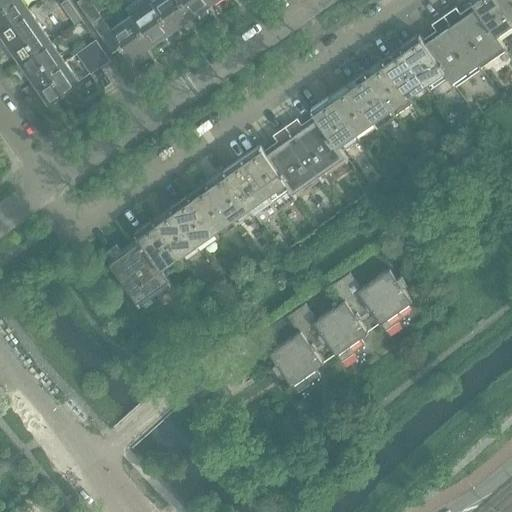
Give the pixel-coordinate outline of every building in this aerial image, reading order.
[(0,0),(0,30),(30,10),(22,0),(0,0)] [(67,0),(62,4),(76,24),(82,20),(68,0),(67,0)] [(92,23),(101,17),(102,16),(91,0),(81,0),(78,3),(92,23)] [(172,32),(193,17),(181,0),(155,0),(152,2),(172,32)] [(181,0),(193,17),(214,3),(211,0),(181,0)] [(496,36),(471,0),(469,0),(470,0),(476,9),(463,18),(456,8),(444,16),(481,69),(506,51),(496,36)] [(511,31),(511,19),(498,0),(471,0),(496,36),(501,33),(504,37),(511,31)] [(511,0),(498,0),(511,19),(511,0)] [(152,45),(172,32),(152,2),(132,16),(152,45)] [(0,32),(21,63),(52,41),(30,10),(0,30),(0,32)] [(131,60),(152,45),(132,16),(111,31),(131,60)] [(455,87),(481,69),(444,16),(432,25),(439,34),(426,43),(420,35),(420,36),(455,87)] [(455,87),(420,36),(402,48),(427,84),(444,72),(455,87)] [(35,83),(66,61),(52,41),(21,63),(35,83)] [(87,47),(101,68),(110,61),(96,41),(87,47)] [(91,74),(101,68),(87,47),(77,54),(91,74)] [(409,97),(427,84),(402,48),(384,60),(409,97)] [(391,109),(409,97),(384,60),(366,73),(391,109)] [(49,103),(80,82),(66,61),(35,83),(49,103)] [(374,121),(391,109),(366,73),(348,85),(374,121)] [(356,134),(374,121),(348,85),(331,97),(356,134)] [(338,146),(356,134),(331,97),(312,110),(338,146)] [(480,106),(473,111),(478,117),(484,112),(480,106)] [(348,161),(338,146),(312,110),(311,111),(317,120),(304,129),(297,119),(286,127),(322,179),(348,161)] [(470,111),(463,116),(468,123),(475,118),(470,111)] [(297,197),(322,179),(286,127),(274,135),(281,145),(267,155),(297,197)] [(298,199),(297,197),(267,155),(261,147),(243,159),(268,195),(280,212),(298,199)] [(280,212),(268,195),(243,159),(225,171),(251,207),(262,224),(280,212)] [(233,220),(251,207),(225,171),(208,184),(233,220)] [(215,232),(233,220),(208,184),(190,196),(215,232)] [(197,244),(215,232),(190,196),(172,208),(197,244)] [(179,257),(197,244),(172,208),(154,221),(179,257)] [(293,231),(300,241),(318,228),(311,218),(293,231)] [(162,269),(179,257),(154,221),(136,233),(162,269)] [(282,253),(299,241),(293,231),(275,243),(282,253)] [(172,284),(162,269),(136,233),(136,234),(141,242),(123,255),(116,245),(103,254),(139,306),(172,284)] [(301,329),(270,351),(277,361),(272,364),(278,373),(283,370),(297,391),(321,374),(316,367),(324,361),(315,348),(327,339),(342,360),(365,343),(360,336),(368,330),(359,317),(372,308),(386,329),(410,312),(405,305),(413,299),(404,286),(408,282),(402,273),(397,277),(390,267),(361,287),(350,271),(332,283),(343,299),(315,319),(313,316),(314,314),(306,302),(287,314),(296,327),(298,326),(301,329)] [(246,281),(245,278),(241,274),(232,280),(235,285),(236,287),(246,281)]
